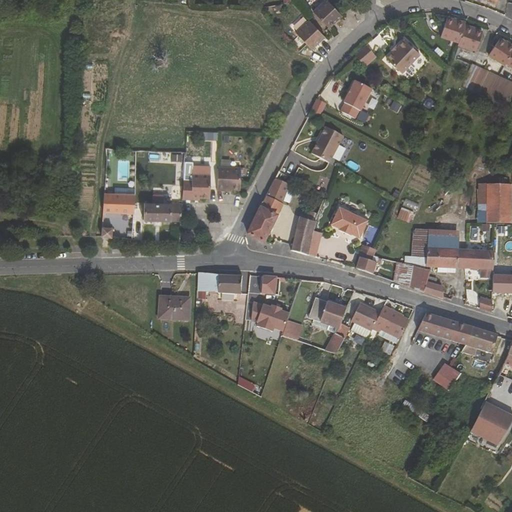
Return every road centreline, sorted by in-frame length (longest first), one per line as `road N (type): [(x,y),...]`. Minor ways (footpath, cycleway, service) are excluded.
road 1 (track): [(436,511),(100,323),(0,294)]
road 2 (unclassified): [(227,262),(302,108),(377,22),(401,9),(435,6),(511,31)]
road 3 (tertiary): [(511,328),(336,274),(227,262)]
road 4 (tertiary): [(227,262),(0,267)]
